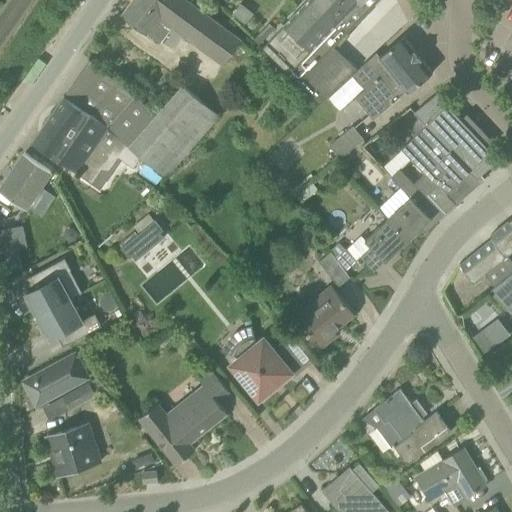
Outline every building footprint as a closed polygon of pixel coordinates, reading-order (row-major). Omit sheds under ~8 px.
[(242,40),(188,0),(133,0),(122,15),(143,30),(148,34),(149,33),(160,41),(173,23),(225,62),(242,40)] [(308,0),(284,25),(261,48),(320,105),(343,81),(321,60),(379,0),(308,0)] [(376,52),(352,72),(366,89),(356,97),(373,118),(377,115),(378,116),(407,91),(409,93),(433,72),(403,37),(380,57),(376,52)] [(135,96),(105,71),(89,58),(88,59),(101,70),(77,104),(64,95),(32,142),(93,183),(102,171),(109,171),(118,157),(133,167),(139,158),(128,146),(156,113),(135,96)] [(179,162),(179,161),(220,117),(183,85),(157,114),(156,113),(128,146),(139,158),(141,157),(166,178),(179,162)] [(440,92),(414,112),(419,118),(416,122),(414,125),(414,129),(414,136),(402,147),(403,149),(411,158),(425,172),(414,183),(425,195),(436,185),(455,204),(485,179),(481,175),(496,163),(489,154),(491,151),(489,149),(495,143),(467,114),(461,119),(440,92)] [(353,126),(329,145),(339,158),(363,139),(353,126)] [(28,206),(52,170),(26,152),(1,188),(28,206)] [(392,176),(399,184),(407,176),(400,169),(392,176)] [(379,207),(388,218),(409,240),(432,218),(417,203),(425,195),(414,183),(407,176),(399,184),(401,187),(379,207)] [(318,189),(312,182),(294,197),(300,204),(318,189)] [(365,240),(372,247),(386,262),(409,240),(388,218),(365,240)] [(511,260),(507,255),(511,250),(511,218),(490,236),(492,239),(460,265),(474,282),(484,273),(495,286),(511,271),(511,260)] [(155,220),(122,248),(130,258),(132,256),(160,233),(163,230),(155,220)] [(23,269),(19,249),(4,253),(8,272),(23,269)] [(335,258),(345,272),(356,261),(345,249),(335,258)] [(318,262),(339,286),(349,277),(345,272),(335,258),(330,251),(318,262)] [(26,302),(35,318),(71,299),(60,277),(72,270),(65,258),(30,277),(32,277),(37,287),(27,293),(30,300),(26,302)] [(272,270),(259,261),(250,274),(263,283),(272,270)] [(511,275),(495,290),(511,301),(511,300),(511,275)] [(306,331),(320,348),(337,334),(334,330),(355,313),(331,285),(296,314),(309,329),(306,331)] [(71,299),(35,318),(44,334),(48,332),(51,339),(62,333),(67,343),(102,326),(95,314),(83,320),(71,299)] [(477,339),(487,352),(494,347),(484,334),(477,339)] [(319,372),(299,347),(290,335),(289,335),(292,338),(276,352),(264,338),(257,345),(255,338),(251,339),(248,340),(244,342),(240,345),(237,348),(235,352),(233,356),(240,358),(232,365),(259,399),(272,387),(279,383),(291,373),(294,377),(295,376),(311,362),(319,372)] [(78,353),(24,381),(31,393),(25,395),(31,407),(90,376),(78,353)] [(188,443),(227,412),(217,399),(228,391),(210,367),(198,377),(205,386),(167,416),(157,404),(141,416),(178,464),(195,451),(188,443)] [(91,383),(97,395),(108,389),(101,377),(91,383)] [(65,397),(71,409),(97,395),(90,383),(65,397)] [(392,448),(395,446),(407,463),(451,431),(437,412),(425,421),(400,389),(375,408),(363,417),(377,427),(392,448)] [(101,461),(89,424),(47,437),(58,474),(101,461)] [(485,485),(483,482),(487,480),(479,467),(476,470),(463,449),(418,477),(431,499),(444,491),(453,505),(485,485)] [(145,454),(144,458),(147,466),(155,463),(151,452),(145,454)] [(349,468),(324,491),(341,511),(370,511),(380,504),(369,491),(377,484),(359,465),(352,471),(349,468)] [(143,472),(144,483),(158,481),(157,471),(143,472)] [(410,496),(397,480),(385,489),(398,505),(410,496)]
